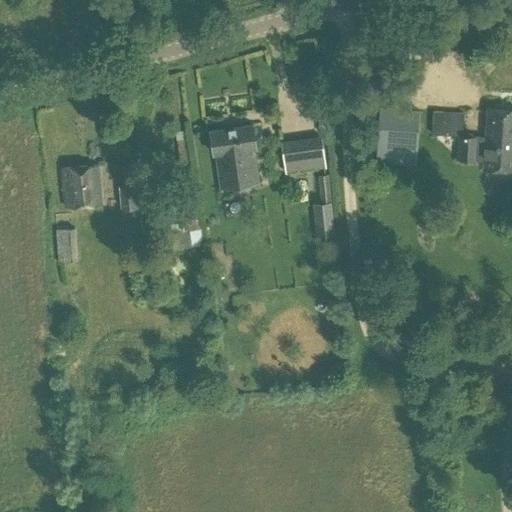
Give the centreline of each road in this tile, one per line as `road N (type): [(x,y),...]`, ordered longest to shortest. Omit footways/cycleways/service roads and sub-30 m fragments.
road 1 (track): [(345,2),(361,318),(391,352),(485,362),(511,387)]
road 2 (tertiary): [(0,97),(354,0)]
